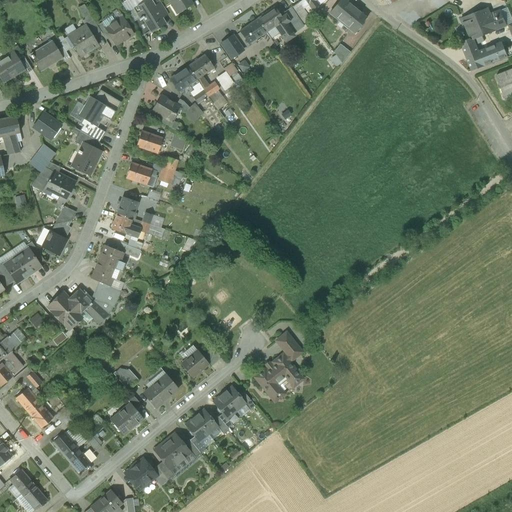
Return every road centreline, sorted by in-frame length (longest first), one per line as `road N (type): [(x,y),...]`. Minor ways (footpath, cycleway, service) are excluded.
road 1 (residential): [(260,344),(72,498),(0,412)]
road 2 (residential): [(0,317),(67,269),(148,58)]
road 3 (track): [(511,171),(314,316),(276,327),(260,344)]
road 4 (unclassified): [(363,0),(470,79),(511,149)]
road 5 (residential): [(0,106),(148,58)]
